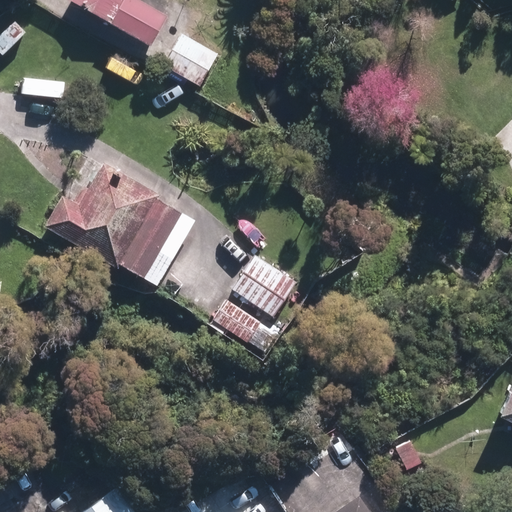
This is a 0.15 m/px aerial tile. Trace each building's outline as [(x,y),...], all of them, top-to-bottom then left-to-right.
[(64,0),(68,2),(146,49),(162,19),(130,0),(64,0)] [(180,32),(161,67),(197,87),(216,52),(180,32)] [(157,198),(101,164),(75,207),(60,198),(41,228),(113,271),(116,266),(153,288),(193,223),(155,200),(157,198)] [(299,281),(251,248),(225,285),(273,318),(299,281)] [(274,328),(220,293),(205,317),(259,351),(274,328)] [(511,373),(491,419),(511,428),(511,373)] [(262,511),(224,456),(152,505),(156,511),(262,511)] [(130,511),(115,489),(81,511),(130,511)] [(364,511),(353,495),(328,511),(364,511)]
